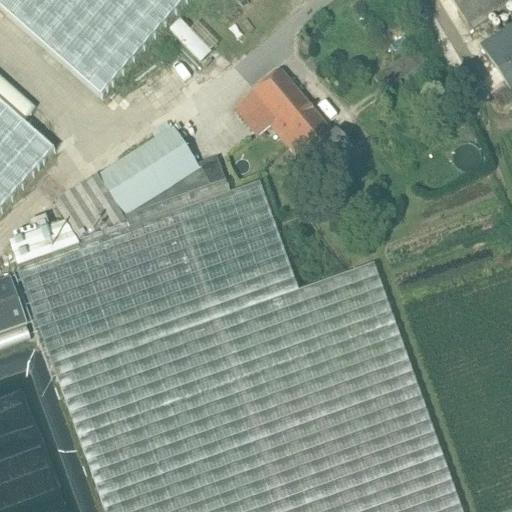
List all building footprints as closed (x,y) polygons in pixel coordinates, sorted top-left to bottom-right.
[(0,0),(0,214),(54,153),(0,105),(0,12),(100,99),(187,0),(0,0)] [(511,0),(449,0),(471,33),(511,5),(511,0)] [(511,94),(511,27),(496,38),(491,30),(484,34),(490,43),(481,48),(511,94)] [(431,69),(429,66),(418,50),(375,80),(388,99),(431,69)] [(307,141),(325,126),(281,73),(248,100),(288,149),(303,136),(307,141)] [(0,99),(24,122),(35,111),(0,77),(0,99)] [(335,138),(325,126),(307,141),(303,136),(288,149),(299,162),(287,173),(303,193),(351,153),(337,136),(335,138)] [(197,167),(174,130),(64,200),(56,210),(66,226),(51,231),(46,218),(29,224),(34,238),(10,246),(19,270),(105,511),(462,511),(374,266),(299,293),(260,184),(230,195),(217,159),(197,167)] [(452,154),(468,147),(460,130),(444,138),(452,154)] [(0,336),(27,327),(11,282),(0,285),(0,336)] [(0,339),(0,353),(30,342),(27,330),(0,339)]
